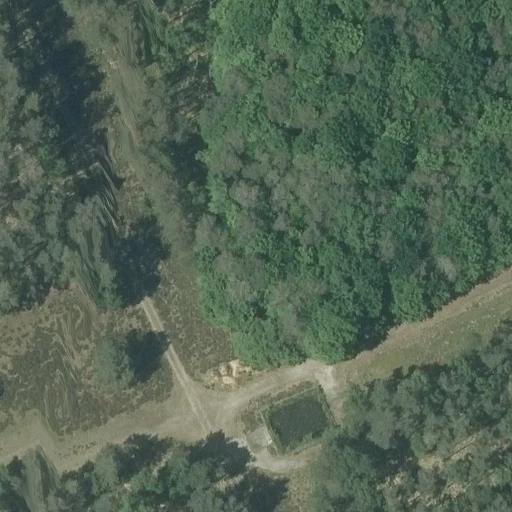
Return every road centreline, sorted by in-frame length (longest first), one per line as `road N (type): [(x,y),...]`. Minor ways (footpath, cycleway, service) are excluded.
road 1 (track): [(511,253),(0,494)]
road 2 (track): [(247,511),(0,20)]
